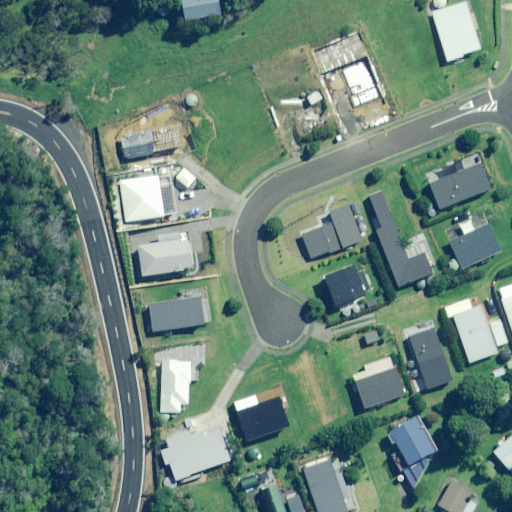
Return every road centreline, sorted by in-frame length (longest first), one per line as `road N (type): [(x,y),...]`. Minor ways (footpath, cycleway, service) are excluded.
road 1 (primary): [(127,511),(138,436),(121,324),(83,192),(43,126),(0,112)]
road 2 (residential): [(277,316),(249,263),(253,223),(276,191),(504,102)]
